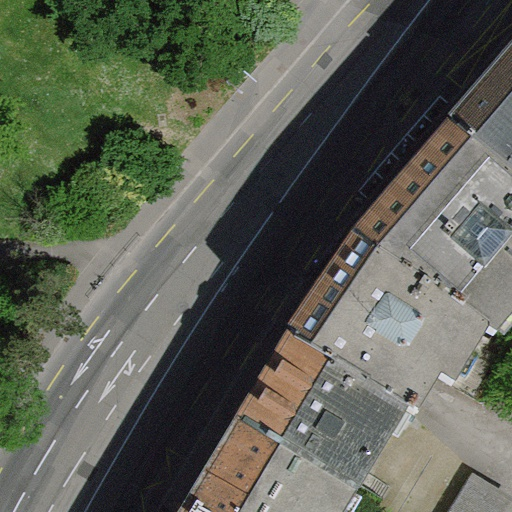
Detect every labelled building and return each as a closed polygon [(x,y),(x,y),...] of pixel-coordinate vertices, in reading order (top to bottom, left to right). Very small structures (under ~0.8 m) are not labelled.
[(511,74),(460,134),(511,175),(511,74)] [(476,316),(498,333),(511,316),(511,175),(460,134),(364,246),(476,316)] [(297,342),(410,409),(418,413),(432,394),(441,380),(453,387),(486,333),(494,338),(498,333),(476,316),(364,246),(313,318),(297,342)] [(246,425),(358,492),(410,409),(297,342),(246,425)] [(195,511),(345,511),(358,492),(246,425),(195,511)] [(508,511),(511,507),(511,495),(474,474),(450,511),(508,511)]
